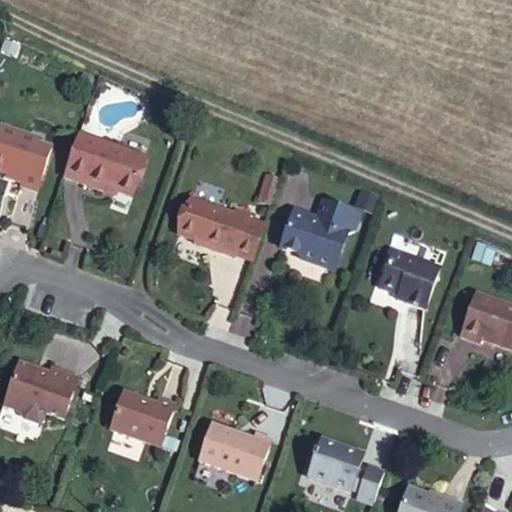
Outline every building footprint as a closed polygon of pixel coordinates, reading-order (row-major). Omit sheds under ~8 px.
[(88,60),(85,70),(98,74),(101,64),(88,60)] [(98,74),(85,70),(77,93),(93,97),(100,75),(98,74)] [(26,123),(0,115),(0,160),(13,164),(11,170),(28,176),(42,133),(24,128),(26,123)] [(137,140),(93,125),(88,141),(78,170),(94,175),(96,172),(123,180),(137,140)] [(54,162),(78,170),(88,141),(64,133),(54,162)] [(258,163),(256,169),(267,173),(269,167),(258,163)] [(256,169),(250,190),(261,193),(267,173),(256,169)] [(294,195),(281,233),(301,240),(300,242),(336,254),(343,232),(341,228),(344,215),(348,216),(355,211),(360,197),(324,186),(317,206),(307,203),(308,200),(294,195)] [(224,202),(182,189),(170,225),(196,233),(195,237),(227,247),(227,244),(244,249),(256,213),(239,207),(241,203),(226,197),(224,202)] [(451,250),(402,235),(391,274),(418,282),(417,287),(438,293),(451,250)] [(511,293),(483,284),(469,328),(488,334),(489,330),(511,337),(511,293)] [(22,370),(3,364),(0,373),(0,410),(6,413),(9,419),(22,424),(29,420),(31,414),(49,420),(63,378),(37,369),(34,377),(24,374),(22,370)] [(111,401),(98,438),(149,454),(163,412),(146,406),(144,411),(111,401)] [(212,436),(200,473),(259,494),(273,451),(256,445),(254,451),(212,436)] [(60,459),(66,442),(56,439),(50,456),(60,459)] [(377,511),(384,511),(393,481),(378,476),(376,483),(367,480),(372,464),(329,451),(317,489),(360,503),(361,499),(369,502),(367,509),(377,511)] [(455,508),(419,496),(413,511),(472,511),(473,511),(456,506),(455,508)]
